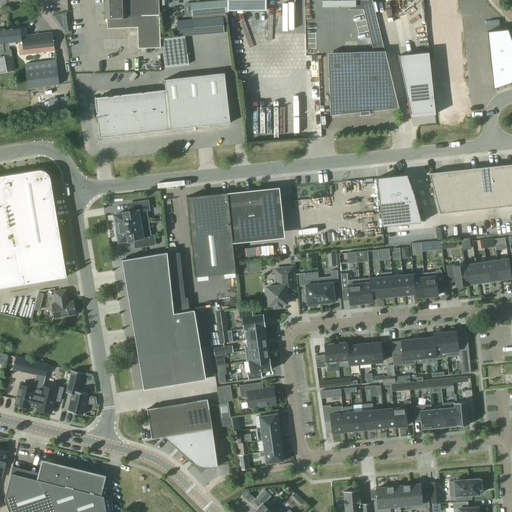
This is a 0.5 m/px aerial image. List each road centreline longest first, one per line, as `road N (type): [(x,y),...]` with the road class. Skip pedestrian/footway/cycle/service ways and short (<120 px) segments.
road 1 (residential): [(504,445),(488,440),(302,460),(282,329),(492,309)]
road 2 (residential): [(74,188),(508,142)]
road 3 (unknown): [(242,171),(233,86),(219,53),(153,78),(85,88),(103,185)]
road 4 (residential): [(100,443),(107,408),(74,188)]
road 5 (tertiary): [(100,443),(159,462),(212,511)]
